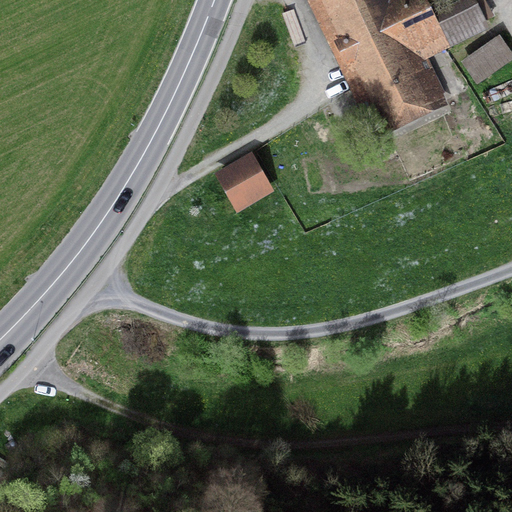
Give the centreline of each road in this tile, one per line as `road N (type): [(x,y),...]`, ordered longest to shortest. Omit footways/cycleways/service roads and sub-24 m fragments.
road 1 (track): [(25,368),(114,408),(230,441),(367,437),(511,415)]
road 2 (track): [(511,262),(331,326),(271,334),(146,311),(96,285)]
road 3 (track): [(243,0),(148,207),(96,285),(25,368)]
road 4 (secondary): [(0,339),(109,209),(172,99),(215,0)]
